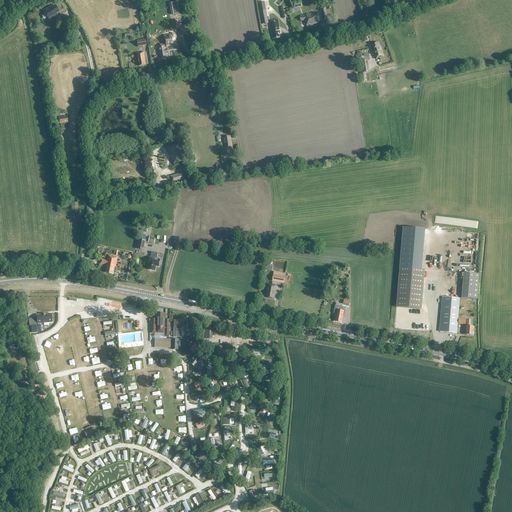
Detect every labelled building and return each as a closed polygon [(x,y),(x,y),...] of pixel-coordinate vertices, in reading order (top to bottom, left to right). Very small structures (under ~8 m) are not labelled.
[(177,2),(170,3),(173,15),(179,14),(177,2)] [(51,6),(43,11),(49,20),(57,15),(56,14),(59,12),(55,5),(52,7),(51,6)] [(266,10),(260,11),(262,24),(269,23),(266,10)] [(318,13),(300,16),(301,21),(306,21),(307,27),(320,24),(318,13)] [(277,19),(270,21),(273,39),(279,38),(278,34),(281,34),(280,30),(279,30),(277,19)] [(175,29),(183,28),(181,20),(173,21),(175,29)] [(158,48),(159,52),(160,59),(167,58),(166,53),(169,53),(168,50),(166,50),(166,48),(176,46),(174,34),(164,36),(166,44),(159,45),(159,48),(158,48)] [(378,43),(371,45),(376,59),(384,57),(381,48),(380,49),(378,43)] [(145,60),(143,52),(136,53),(137,58),(139,66),(146,65),(145,60)] [(362,57),(358,58),(361,81),(366,80),(364,73),(369,72),(367,60),(363,61),(362,57)] [(56,118),(57,125),(60,124),(68,123),(66,116),(59,118),(56,118)] [(230,136),(224,137),(226,149),(232,148),(230,136)] [(177,162),(180,161),(180,162),(183,160),(178,145),(175,146),(175,147),(172,148),(172,147),(169,148),(170,153),(171,153),(173,158),(172,158),(174,164),(177,162)] [(172,183),(184,180),(182,174),(170,177),(172,183)] [(403,227),(397,307),(421,309),(424,269),(422,269),(425,229),(403,227)] [(139,239),(137,249),(144,251),(146,240),(139,239)] [(154,271),(155,266),(158,266),(160,260),(156,259),(158,253),(152,252),(150,258),(148,264),(149,264),(148,269),(154,271)] [(101,259),(100,263),(107,265),(106,273),(113,274),(114,267),(116,267),(118,258),(108,255),(107,261),(101,259)] [(274,272),(272,282),(284,284),(285,276),(282,276),(282,273),(274,272)] [(463,273),(461,298),(476,299),(478,274),(463,273)] [(266,294),(267,294),(267,298),(274,299),(276,286),(268,284),(266,294)] [(442,297),(439,332),(456,333),(459,299),(442,297)] [(335,306),(334,313),(336,314),(335,322),(341,323),(344,312),(345,308),(342,307),(343,304),(336,303),(336,306),(335,306)] [(169,334),(169,319),(165,319),(165,317),(164,317),(164,313),(156,313),(156,319),(151,319),(151,334),(164,334),(164,337),(169,337),(169,334)] [(42,315),(36,315),(37,324),(52,322),(51,314),(45,314),(42,314),(42,315)] [(173,337),(180,337),(181,327),(184,327),(186,326),(187,326),(187,323),(186,322),(184,322),(184,321),(174,320),(173,337)] [(203,327),(203,339),(212,339),(212,327),(203,327)] [(113,329),(104,332),(105,337),(114,335),(113,329)] [(195,343),(189,350),(194,354),(199,347),(195,343)] [(195,355),(195,354),(190,363),(195,367),(201,359),(204,355),(198,351),(195,355)] [(193,383),(196,390),(202,387),(199,381),(193,383)] [(204,394),(195,398),(196,402),(206,398),(204,394)] [(143,418),(142,422),(140,422),(139,426),(145,428),(148,420),(143,418)] [(95,428),(84,432),(87,438),(97,433),(95,428)] [(182,442),(178,447),(184,451),(187,445),(182,442)] [(236,450),(241,446),(238,442),(233,447),(236,450)] [(106,452),(112,461),(115,459),(110,450),(106,452)] [(175,462),(180,455),(176,452),(171,459),(175,462)] [(201,452),(195,457),(198,462),(199,463),(203,461),(205,464),(208,462),(205,457),(201,452)] [(151,457),(145,463),(148,466),(154,460),(151,457)] [(187,460),(181,467),(184,469),(190,462),(187,460)] [(83,465),(91,472),(93,469),(86,462),(83,465)] [(159,463),(148,468),(150,473),(161,469),(159,463)] [(194,475),(197,478),(204,469),(200,467),(194,475)] [(218,487),(226,494),(229,491),(221,484),(218,487)] [(80,496),(82,491),(73,488),(72,492),(78,494),(77,496),(80,496)] [(213,500),(216,498),(209,489),(207,490),(213,500)] [(131,504),(135,502),(131,493),(127,495),(131,504)]
